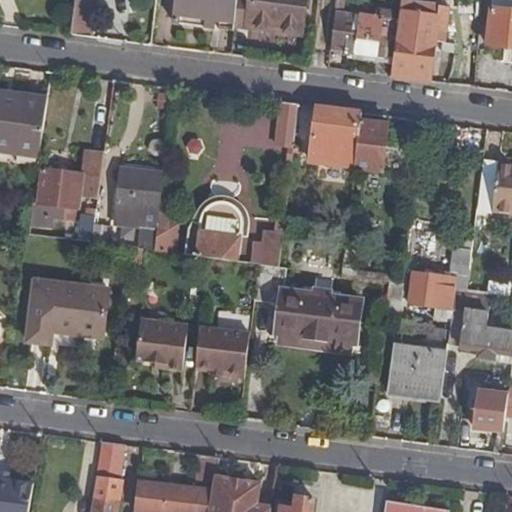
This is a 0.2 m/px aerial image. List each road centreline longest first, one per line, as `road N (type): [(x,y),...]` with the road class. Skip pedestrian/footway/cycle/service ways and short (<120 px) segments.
road 1 (residential): [(0,408),(511,477)]
road 2 (residential): [(0,50),(511,118)]
